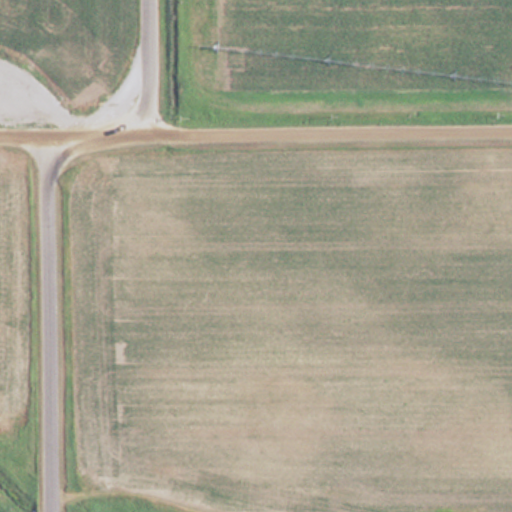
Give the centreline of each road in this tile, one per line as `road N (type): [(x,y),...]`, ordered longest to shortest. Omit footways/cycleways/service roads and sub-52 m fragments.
road 1 (residential): [(0,133),(511,133)]
road 2 (residential): [(58,511),(45,133)]
road 3 (residential): [(155,137),(153,0)]
